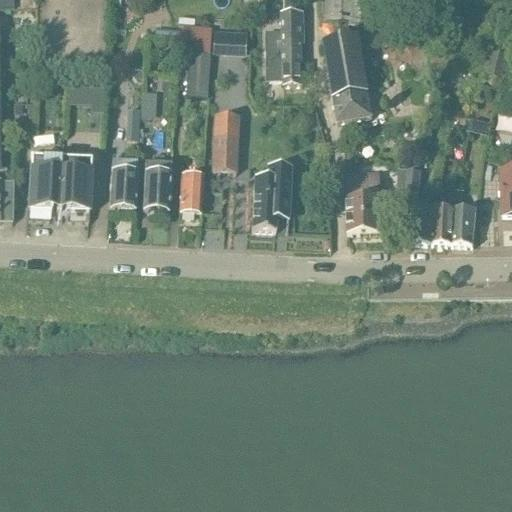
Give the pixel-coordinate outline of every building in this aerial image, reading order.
[(325,0),(324,24),(361,26),(362,0),(325,0)] [(266,17),(283,17),(283,3),(266,2),(266,17)] [(366,34),(381,35),(382,14),(367,13),(366,34)] [(279,38),(263,39),(265,87),(280,86),(281,92),(300,91),(300,88),(302,85),(302,78),(300,75),(299,75),(298,49),(301,49),(300,19),(278,20),(279,38)] [(179,58),(207,60),(209,35),(180,33),(179,58)] [(422,55),(438,59),(441,44),(426,40),(422,55)] [(321,49),(336,128),(353,125),(348,99),(365,95),(356,43),(321,49)] [(486,80),(502,83),(508,60),(492,56),(486,80)] [(185,101),(205,103),(208,61),(188,59),(185,101)] [(348,99),(353,125),(370,122),(368,109),(377,108),(376,98),(366,100),(365,95),(348,99)] [(122,142),(139,142),(139,118),(122,118),(122,142)] [(211,178),(235,179),(237,123),(214,122),(211,178)] [(13,140),(33,140),(33,129),(13,128),(13,140)] [(27,216),(59,218),(62,159),(30,158),(27,216)] [(59,218),(87,219),(89,160),(62,159),(59,218)] [(144,170),(142,217),(168,218),(170,171),(162,171),(163,161),(152,161),(152,171),(144,170)] [(111,168),(110,181),(109,181),(108,215),(134,216),(135,182),(135,169),(111,168)] [(250,238),(275,239),(275,224),(288,225),(289,177),(265,176),(264,188),(253,188),(250,238)] [(395,202),(418,205),(421,178),(397,176),(395,202)] [(346,204),(347,239),(381,239),(380,203),(380,178),(346,179),(346,204)] [(511,178),(500,179),(502,223),(511,222),(511,178)] [(178,218),(200,219),(202,185),(180,184),(178,218)] [(0,190),(0,227),(11,227),(11,191),(0,190)] [(408,250),(432,251),(433,216),(410,216),(409,250),(408,250)] [(432,251),(452,252),(454,217),(433,216),(432,251)] [(452,252),(472,252),(476,218),(454,217),(452,252)]
